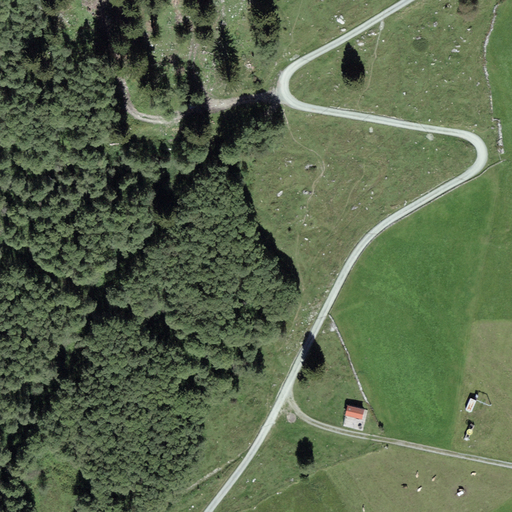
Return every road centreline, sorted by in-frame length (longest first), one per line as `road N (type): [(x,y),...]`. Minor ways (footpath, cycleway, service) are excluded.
road 1 (track): [(288,383),(351,260),(375,231),(478,171),(483,152),(474,138),(282,100)]
road 2 (track): [(511,468),(313,422),(285,394)]
road 3 (track): [(285,394),(208,511)]
road 4 (track): [(292,69),(409,0)]
